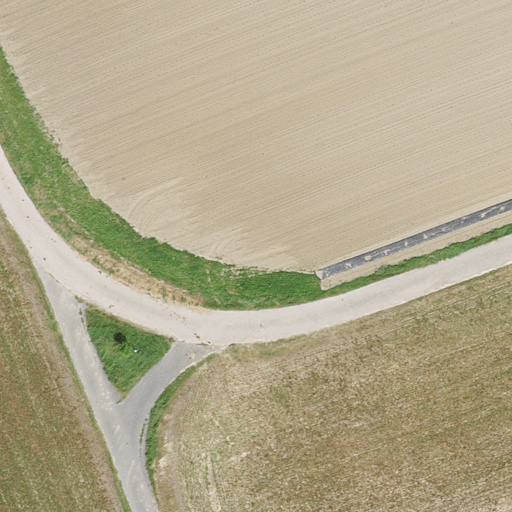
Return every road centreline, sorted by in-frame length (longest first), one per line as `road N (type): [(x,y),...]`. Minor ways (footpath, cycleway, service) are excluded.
road 1 (track): [(118,443),(162,373),(216,328),(353,306),(511,247)]
road 2 (track): [(145,511),(71,317),(0,176)]
road 3 (track): [(216,328),(113,296),(36,239)]
